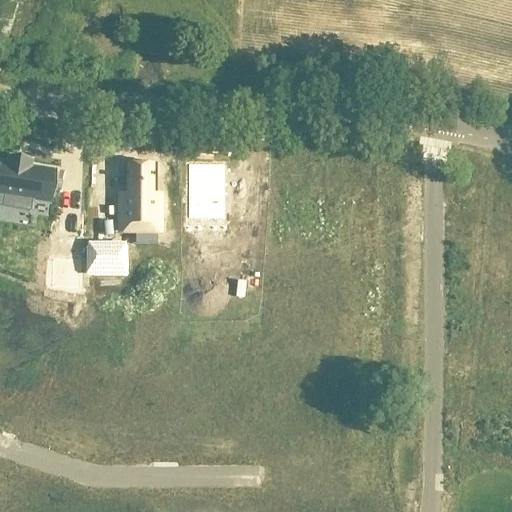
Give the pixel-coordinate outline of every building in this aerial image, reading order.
[(275,0),(274,4),(275,8),(269,27),(281,30),(295,30),(314,36),(337,34),(347,0),(275,0)] [(0,18),(11,22),(16,6),(3,2),(0,13),(0,18)] [(0,164),(0,197),(4,198),(2,210),(30,214),(32,202),(48,205),(53,174),(28,169),(29,164),(10,161),(9,166),(0,164)] [(119,197),(119,234),(159,235),(159,197),(155,197),(155,166),(123,166),(123,197),(119,197)] [(187,222),(223,222),(223,198),(225,198),(225,187),(223,187),(223,168),(187,167),(187,222)] [(467,277),(506,279),(511,176),(473,174),(467,277)] [(329,210),(330,210),(330,197),(329,197),(329,178),(285,178),(285,210),(284,210),(284,221),(285,221),(285,239),(329,239),(329,210)] [(124,276),(124,250),(88,250),(88,276),(124,276)] [(52,262),(51,289),(78,290),(79,263),(52,262)] [(307,308),(307,275),(264,275),(264,308),(307,308)] [(11,350),(2,379),(23,386),(12,417),(46,429),(63,378),(29,367),(28,369),(22,367),(26,355),(11,350)] [(180,379),(180,400),(195,400),(195,446),(227,446),(227,393),(208,393),(208,379),(180,379)]
